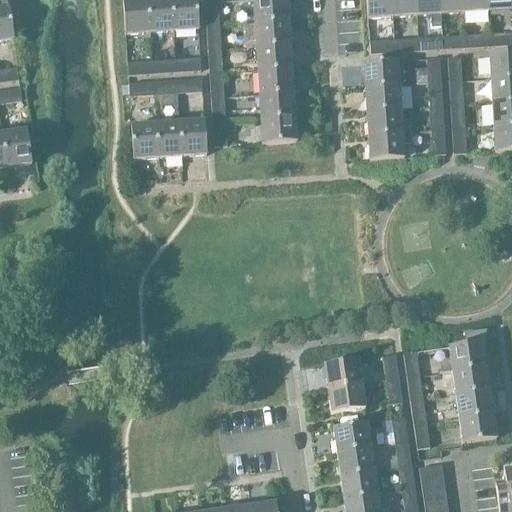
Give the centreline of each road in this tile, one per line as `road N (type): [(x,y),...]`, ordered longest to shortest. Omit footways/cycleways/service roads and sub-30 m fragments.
road 1 (residential): [(339,180),(326,0)]
road 2 (residential): [(299,511),(290,442),(228,444)]
